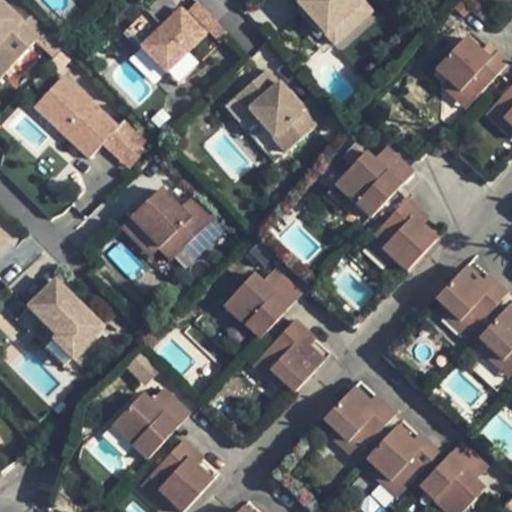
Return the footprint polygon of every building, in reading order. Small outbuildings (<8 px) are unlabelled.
[(22,0),(17,0),(8,10),(38,39),(49,28),(22,0)] [(199,0),(188,11),(209,31),(218,22),(199,0)] [(294,0),(298,3),(297,5),(325,36),(327,35),(333,42),(367,11),(361,4),(362,3),(359,0),(294,0)] [(0,77),(1,78),(38,39),(8,10),(0,2),(0,77)] [(167,32),(185,15),(180,10),(163,28),(167,32)] [(178,86),(217,46),(185,15),(167,32),(163,28),(146,11),(127,30),(148,51),(146,53),(178,86)] [(480,53),(465,39),(435,71),(447,81),(460,93),(462,90),(474,102),(508,65),(496,54),(489,61),(480,53)] [(487,45),(480,53),(489,61),(496,54),(487,45)] [(298,107),(267,71),(225,107),(274,163),(316,127),(298,107)] [(34,108),(89,159),(100,147),(119,128),(63,76),(34,108)] [(447,81),(441,88),(466,110),(474,102),(462,90),(460,93),(447,81)] [(511,86),(495,105),(506,116),(503,119),(511,127),(511,86)] [(298,107),(316,127),(328,116),(311,96),(298,107)] [(506,116),(495,105),(486,115),(510,137),(511,135),(511,127),(503,119),(506,116)] [(119,128),(100,147),(126,171),(149,147),(123,123),(119,128)] [(386,148),(379,156),(386,163),(394,155),(386,148)] [(365,154),(335,186),(371,219),(413,173),(394,155),(386,163),(379,156),(373,162),(365,154)] [(180,210),(160,190),(130,219),(158,248),(171,261),(201,232),(180,210)] [(214,220),(193,198),(180,210),(201,232),(214,220)] [(407,199),(374,236),(386,247),(383,251),(395,262),(406,273),(437,240),(422,226),(413,218),(420,211),(407,199)] [(420,211),(413,218),(422,226),(428,219),(420,211)] [(121,228),(149,256),(158,248),(130,219),(121,228)] [(0,230),(0,249),(9,239),(0,230)] [(386,247),(374,236),(365,245),(390,268),(395,262),(383,251),(386,247)] [(465,268),(435,300),(447,310),(460,323),(463,320),(474,330),(508,293),(496,282),(488,290),(481,283),(465,268)] [(275,269),(267,278),(274,284),(282,276),(275,269)] [(253,274),(223,307),(245,327),(260,340),(302,294),(282,276),(274,284),(267,278),(262,283),(253,274)] [(481,283),(488,290),(496,282),(488,274),(481,283)] [(102,330),(55,281),(16,320),(47,351),(55,343),(72,360),(102,330)] [(245,327),(223,307),(216,315),(237,335),(245,327)] [(490,350),(503,362),(506,359),(511,364),(511,310),(508,307),(479,339),(490,350)] [(463,320),(460,323),(447,310),(442,316),(466,339),(474,330),(463,320)] [(295,321),(261,356),(273,367),(270,371),(283,383),(294,394),(324,361),(309,347),(301,339),(308,332),(295,321)] [(308,332),(301,339),(309,347),(316,340),(308,332)] [(47,351),(64,368),(72,360),(55,343),(47,351)] [(509,379),(511,375),(511,364),(506,359),(503,362),(490,350),(484,356),(509,379)] [(158,371),(142,356),(129,369),(144,384),(158,371)] [(273,367),(261,356),(252,366),(277,390),(283,383),(270,371),(273,367)] [(353,388),(323,420),(335,431),(349,444),(352,440),(363,451),(397,414),(385,403),(377,410),(369,402),(353,388)] [(163,389),(155,397),(163,405),(171,397),(163,389)] [(142,395),(111,427),(133,447),(148,461),(191,415),(171,397),(163,405),(155,397),(150,403),(142,395)] [(369,402),(377,410),(385,403),(376,395),(369,402)] [(133,447),(111,427),(104,435),(125,456),(133,447)] [(396,428),(366,460),(378,471),(390,483),(394,479),(406,490),(438,452),(426,441),(419,449),(411,442),(396,428)] [(352,440),(349,444),(335,431),(329,437),(354,460),(363,451),(352,440)] [(411,442),(419,449),(426,441),(418,434),(411,442)] [(183,441),(149,478),(160,489),(158,491),(171,504),(179,511),(185,511),(213,482),(197,468),(188,460),(195,452),(183,441)] [(461,443),(419,488),(433,501),(445,511),(463,511),(485,489),(476,481),(480,476),(473,469),(481,461),(461,443)] [(195,452),(188,460),(197,468),(204,460),(195,452)] [(473,469),(480,476),(488,467),(481,461),(473,469)] [(394,479),(390,483),(378,471),(373,476),(397,499),(406,490),(394,479)] [(35,485),(53,490),(59,472),(38,479),(35,485)] [(160,489),(149,478),(140,487),(165,510),(171,504),(158,491),(160,489)] [(427,511),(445,511),(433,501),(425,510),(427,511)]
